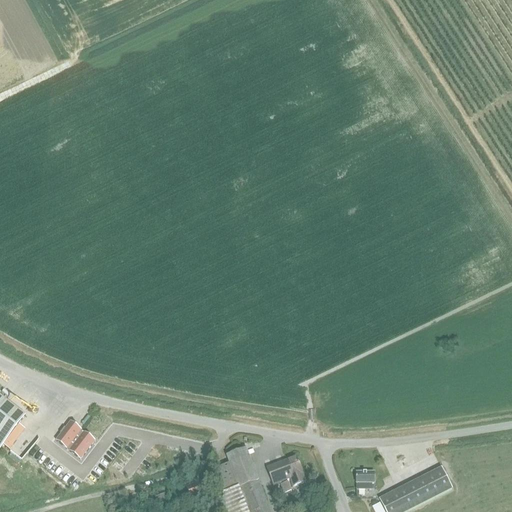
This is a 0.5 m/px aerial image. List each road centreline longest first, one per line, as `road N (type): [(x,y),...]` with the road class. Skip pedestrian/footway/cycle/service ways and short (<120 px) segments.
road 1 (unclassified): [(325,443),(118,407),(0,365)]
road 2 (unclassified): [(325,443),(388,446),(511,427)]
